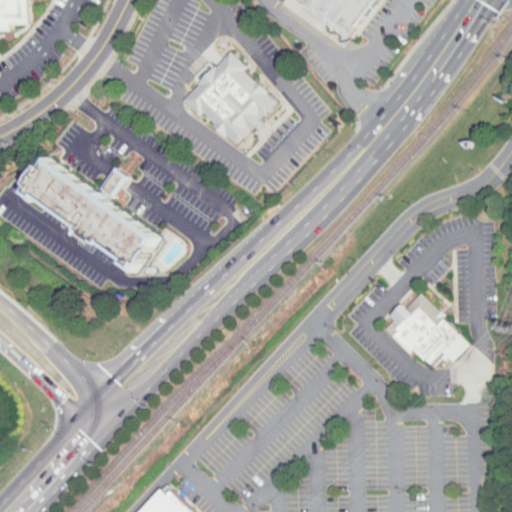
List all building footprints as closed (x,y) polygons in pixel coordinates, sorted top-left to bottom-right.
[(0,0),(31,0),(31,24),(0,24),(0,0)] [(381,0),(355,37),(304,0),(381,0)] [(230,55),(278,101),(236,146),(188,100),(230,55)] [(51,156),(163,237),(138,272),(124,262),(125,259),(104,244),(103,245),(81,229),(81,227),(43,200),(38,200),(26,191),(31,184),(30,182),(43,164),(45,165),(51,156)] [(118,172),(104,162),(88,185),(101,195),(118,172)] [(420,298),(454,333),(428,359),(419,351),(414,356),(388,329),(420,298)] [(141,511),(165,486),(193,511),(141,511)]
